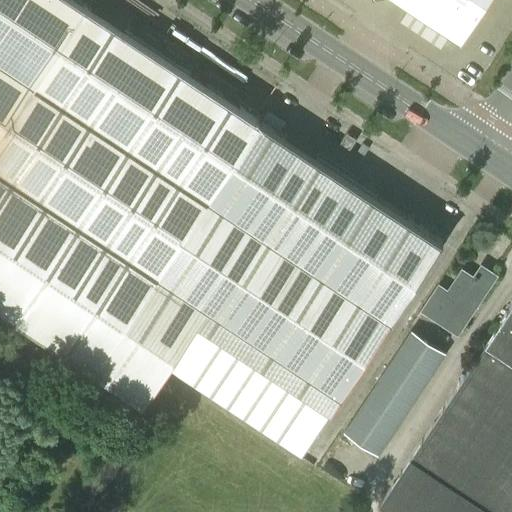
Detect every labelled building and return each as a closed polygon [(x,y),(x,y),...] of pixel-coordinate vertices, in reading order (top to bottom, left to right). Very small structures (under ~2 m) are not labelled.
[(0,0),(0,135),(87,4),(80,0),(0,0)] [(406,0),(461,36),(485,0),(406,0)] [(0,305),(45,336),(98,370),(181,241),(260,118),(87,4),(0,135),(0,305)] [(381,198),(260,118),(181,241),(98,370),(144,401),(170,362),(303,451),(341,393),(342,393),(343,392),(342,392),(392,317),(393,318),(393,317),(392,316),(398,307),(442,241),(443,242),(444,241),(443,240),(443,239),(381,198)] [(356,138),(346,132),(339,143),(348,150),(356,138)] [(457,332),(477,302),(496,274),(481,263),(473,275),(462,268),(446,291),(436,285),(420,308),(457,332)] [(511,511),(511,303),(377,505),(386,511),(511,511)] [(344,430),(378,452),(444,352),(411,330),(344,430)]
